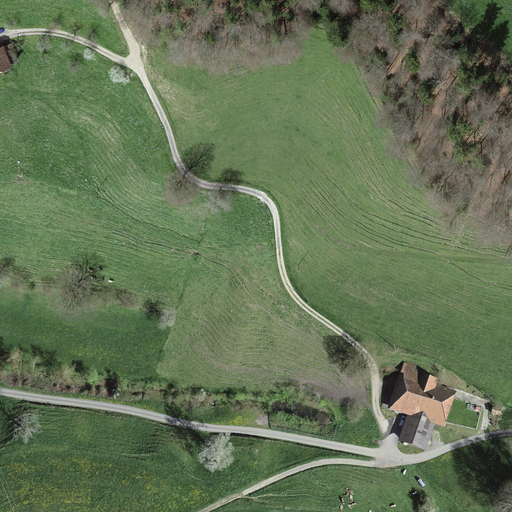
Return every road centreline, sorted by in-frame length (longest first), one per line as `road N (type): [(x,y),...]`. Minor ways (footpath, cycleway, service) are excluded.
road 1 (track): [(112,0),(187,57),(221,56),(307,26),(331,30),(353,50),(413,172),(442,200),(511,231)]
road 2 (track): [(388,455),(371,363),(288,286),(268,200),(183,171),(132,59)]
road 3 (unclassified): [(0,391),(388,455)]
road 4 (track): [(0,36),(51,32),(129,61),(134,47),(111,0)]
road 5 (track): [(388,455),(377,464),(309,465),(201,511)]
road 6 (track): [(388,455),(422,457),(511,432)]
